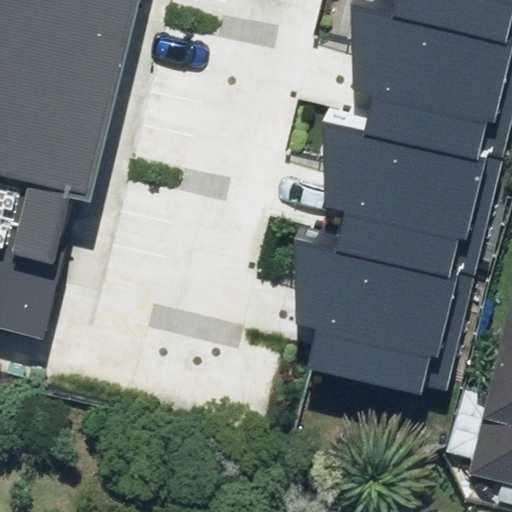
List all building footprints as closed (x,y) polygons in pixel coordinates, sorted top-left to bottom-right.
[(102,132),(137,0),(0,0),(0,306),(50,320),(102,132)] [(511,5),(487,0),(360,0),(339,88),(510,129),(511,120),(511,5)] [(339,88),(311,204),(481,246),(510,129),(339,88)] [(311,204),(282,321),(453,363),(481,246),(311,204)] [(511,294),(468,465),(511,476),(511,294)]
